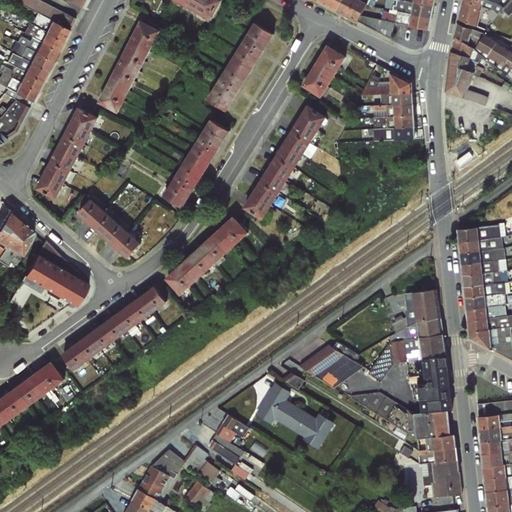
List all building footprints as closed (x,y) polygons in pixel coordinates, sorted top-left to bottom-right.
[(11,0),(42,16),(70,29),(76,18),(41,0),(11,0)] [(185,0),(183,4),(196,12),(202,0),(185,0)] [(202,0),(196,12),(211,20),(222,0),(202,0)] [(318,0),(337,10),(343,0),(318,0)] [(356,0),(343,0),(337,10),(348,16),(356,0)] [(368,0),(356,0),(348,16),(358,21),(358,22),(391,39),(395,23),(381,19),(362,14),(368,0)] [(400,0),(393,0),(392,10),(432,18),(434,6),(400,0)] [(478,26),(482,7),(464,0),(460,19),(478,26)] [(429,30),(432,18),(392,10),(390,9),(389,11),(383,10),(381,19),(395,23),(429,30)] [(70,29),(42,16),(37,26),(65,39),(70,29)] [(156,40),(161,30),(141,19),(136,30),(156,40)] [(65,39),(37,26),(30,22),(24,32),(32,36),(60,49),(65,39)] [(269,44),(276,34),(255,22),(249,31),(269,44)] [(458,23),(455,37),(488,60),(497,42),(498,40),(486,32),(484,32),(458,23)] [(151,50),(156,40),(136,30),(130,40),(151,50)] [(263,53),(269,44),(249,31),(243,41),(263,53)] [(60,49),(32,36),(29,41),(21,36),(17,42),(19,43),(54,59),(60,49)] [(455,37),(452,52),(471,57),(484,68),(488,60),(455,37)] [(145,61),(151,50),(130,40),(125,50),(145,61)] [(257,63),(263,53),(243,41),(237,51),(257,63)] [(511,51),(497,42),(488,60),(511,79),(511,51)] [(54,59),(19,43),(14,53),(49,70),(54,59)] [(348,56),(328,44),(322,54),(341,67),(348,56)] [(140,71),(145,61),(125,50),(120,61),(140,71)] [(251,72),(257,63),(237,51),(231,60),(251,72)] [(480,77),(484,68),(471,57),(452,52),(446,92),(485,106),(488,98),(468,90),(474,75),(480,77)] [(49,70),(14,53),(12,57),(10,56),(7,62),(13,65),(43,80),(49,70)] [(341,67),(322,54),(316,63),(335,76),(341,67)] [(245,82),(251,72),(231,60),(225,70),(245,82)] [(135,81),(140,71),(120,61),(114,71),(135,81)] [(335,76),(316,63),(310,73),(328,86),(335,76)] [(375,95),(413,92),(412,82),(391,70),(391,84),(378,85),(378,81),(384,68),(377,64),(361,95),(375,95)] [(43,80),(13,65),(11,69),(4,66),(1,72),(2,72),(38,90),(43,80)] [(239,92),(245,82),(225,70),(219,79),(239,92)] [(129,92),(135,81),(114,71),(109,81),(129,92)] [(38,90),(2,72),(0,76),(0,75),(0,84),(8,88),(5,94),(16,99),(30,107),(38,90)] [(302,85),(321,97),(328,86),(310,73),(302,85)] [(233,101),(239,92),(219,79),(213,89),(233,101)] [(124,102),(129,92),(109,81),(104,91),(124,102)] [(227,111),(233,101),(213,89),(207,99),(227,111)] [(119,112),(124,102),(104,91),(98,102),(119,112)] [(413,92),(375,95),(375,99),(382,99),(382,104),(414,104),(413,92)] [(16,99),(6,109),(0,115),(0,142),(3,141),(17,132),(30,107),(16,99)] [(328,116),(308,104),(300,117),(320,129),(328,116)] [(414,104),(382,104),(373,105),(373,117),(415,115),(414,104)] [(100,117),(79,107),(72,120),(93,131),(100,117)] [(415,115),(373,117),(373,123),(370,123),(370,129),(374,129),(415,127),(415,115)] [(320,129),(300,117),(292,130),(312,142),(320,129)] [(225,140),(231,131),(211,119),(205,128),(225,140)] [(93,131),(72,120),(65,134),(85,144),(93,131)] [(415,127),(374,129),(375,141),(416,139),(415,127)] [(219,150),(225,140),(205,128),(199,138),(219,150)] [(312,142),(292,130),(284,143),(303,155),(312,142)] [(85,144),(65,134),(58,146),(78,158),(85,144)] [(213,160),(219,150),(199,138),(193,148),(213,160)] [(303,155),(284,143),(276,155),(295,168),(303,155)] [(78,158),(58,146),(51,160),(72,171),(78,158)] [(207,169),(213,160),(193,148),(187,157),(207,169)] [(295,168),(276,155),(267,168),(287,181),(295,168)] [(201,179),(207,169),(187,157),(181,167),(201,179)] [(72,171),(51,160),(45,173),(64,185),(72,171)] [(195,189),(201,179),(181,167),(176,177),(195,189)] [(287,181),(267,168),(259,181),(279,194),(287,181)] [(64,185),(45,173),(36,188),(57,199),(64,185)] [(189,198),(195,189),(176,177),(170,186),(189,198)] [(279,194),(259,181),(251,194),(271,207),(279,194)] [(183,208),(189,198),(170,186),(164,196),(183,208)] [(271,207),(251,194),(243,207),(263,219),(271,207)] [(91,225),(104,209),(92,198),(78,214),(91,225)] [(0,225),(0,242),(2,243),(19,217),(10,209),(0,225)] [(103,236),(116,220),(104,209),(91,225),(103,236)] [(250,232),(235,215),(226,223),(241,240),(250,232)] [(28,224),(19,217),(2,243),(13,249),(28,224)] [(116,247),(129,231),(116,220),(103,236),(116,247)] [(241,240),(226,223),(217,231),(233,248),(241,240)] [(34,230),(28,224),(13,249),(23,255),(35,233),(34,230)] [(459,242),(503,238),(506,236),(504,224),(458,229),(459,242)] [(129,231),(116,247),(128,258),(142,242),(129,231)] [(233,248),(217,231),(209,239),(224,255),(233,248)] [(503,238),(459,242),(460,253),(491,250),(504,248),(503,238)] [(224,255),(209,239),(200,247),(215,263),(224,255)] [(215,263),(200,247),(192,255),(207,271),(215,263)] [(5,249),(0,259),(10,264),(15,254),(5,249)] [(491,250),(460,253),(462,265),(501,260),(506,259),(504,253),(492,255),(491,250)] [(207,271),(192,255),(183,262),(198,279),(207,271)] [(501,260),(462,265),(463,275),(506,270),(506,268),(502,264),(501,260)] [(198,279),(183,262),(174,270),(189,287),(198,279)] [(189,287),(174,270),(166,278),(181,295),(189,287)] [(506,270),(463,275),(464,287),(505,283),(508,282),(507,271),(506,270)] [(76,302),(85,295),(72,276),(62,283),(76,302)] [(66,309),(76,302),(62,283),(53,290),(66,309)] [(505,283),(464,287),(465,298),(506,294),(505,283)] [(168,302),(156,285),(142,295),(155,311),(168,302)] [(405,294),(408,309),(439,304),(437,289),(405,294)] [(56,316),(66,309),(53,290),(43,296),(56,316)] [(506,294),(465,298),(467,309),(506,304),(506,294)] [(155,311),(142,295),(129,305),(142,321),(155,311)] [(48,322),(56,316),(43,296),(34,303),(48,322)] [(39,328),(48,322),(34,303),(26,309),(39,328)] [(511,303),(506,304),(467,309),(468,320),(511,314),(511,303)] [(406,310),(408,326),(418,320),(441,317),(439,304),(408,309),(406,310)] [(142,321),(129,305),(116,314),(128,331),(142,321)] [(29,336),(39,328),(26,309),(15,317),(29,336)] [(128,331),(116,314),(103,324),(115,341),(128,331)] [(511,314),(468,320),(469,331),(511,326),(511,314)] [(443,333),(441,317),(418,320),(408,326),(389,337),(390,342),(443,333)] [(115,341),(103,324),(89,334),(102,351),(115,341)] [(511,326),(469,331),(470,338),(511,359),(511,339),(511,334),(511,333),(511,326)] [(446,354),(443,333),(390,342),(392,354),(403,354),(404,360),(423,358),(446,354)] [(102,351),(89,334),(76,343),(88,360),(102,351)] [(88,360),(76,343),(63,353),(75,370),(88,360)] [(302,365),(337,385),(362,368),(366,362),(331,343),(306,360),(302,365)] [(452,408),(446,354),(423,358),(425,383),(411,386),(414,402),(422,401),(423,412),(447,410),(452,408)] [(66,379),(52,360),(42,368),(55,387),(66,379)] [(55,387),(42,368),(34,374),(47,393),(55,387)] [(295,372),(290,380),(300,387),(306,378),(295,372)] [(47,393),(34,374),(24,381),(38,400),(47,393)] [(277,379),(259,413),(275,422),(276,420),(324,445),(338,419),(321,411),(319,414),(289,399),(295,388),(277,379)] [(38,400),(24,381),(17,387),(30,405),(38,400)] [(30,405),(17,387),(8,393),(21,412),(30,405)] [(418,439),(425,438),(450,434),(447,410),(423,412),(414,412),(406,407),(380,391),(352,395),(350,397),(412,436),(418,439)] [(21,412),(8,393),(0,398),(0,402),(11,419),(21,412)] [(480,429),(511,425),(511,400),(477,404),(480,429)] [(0,427),(11,419),(0,402),(0,427)] [(232,412),(212,445),(239,461),(247,449),(234,441),(239,431),(246,435),(252,425),(232,412)] [(511,425),(480,429),(481,441),(511,437),(511,425)] [(425,438),(427,449),(456,447),(454,434),(450,434),(425,438)] [(511,437),(481,441),(483,454),(511,450),(511,437)] [(188,460),(200,469),(212,452),(200,443),(188,460)] [(163,446),(128,511),(150,511),(152,508),(159,511),(165,511),(169,504),(164,501),(187,458),(163,446)] [(418,451),(420,464),(458,460),(456,447),(427,449),(418,451)] [(511,450),(483,454),(484,467),(511,463),(511,450)] [(201,470),(214,480),(222,468),(209,459),(201,470)] [(462,493),(458,460),(420,464),(423,486),(432,485),(433,497),(461,494),(462,493)] [(511,463),(484,467),(486,479),(511,477),(511,463)] [(511,477),(486,479),(487,491),(511,488),(511,477)] [(200,478),(188,493),(201,503),(213,489),(200,478)] [(511,488),(487,491),(489,507),(511,504),(511,488)]
